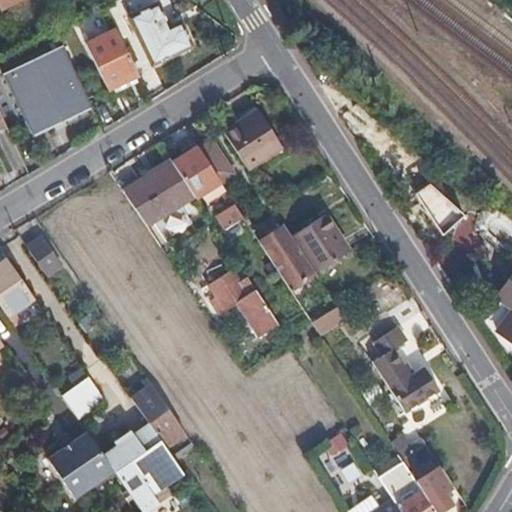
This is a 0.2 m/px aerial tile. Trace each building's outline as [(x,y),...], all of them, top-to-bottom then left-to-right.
[(20,0),(0,0),(0,5),(2,9),(20,0)] [(132,0),(124,4),(153,65),(192,46),(181,22),(170,27),(156,0),(132,0)] [(116,29),(86,44),(108,90),(138,75),(116,29)] [(93,108),(63,45),(3,74),(33,136),(93,108)] [(283,147),(259,110),(224,132),(248,169),(283,147)] [(212,140),(199,149),(220,182),(226,191),(227,192),(241,184),(212,140)] [(198,147),(172,162),(195,196),(196,198),(202,194),(220,182),(199,149),(198,147)] [(172,162),(123,192),(146,226),(195,196),(172,162)] [(202,194),(207,203),(226,191),(220,182),(202,194)] [(86,211),(220,406),(251,384),(117,191),(86,211)] [(244,218),(235,204),(216,216),(225,230),(244,218)] [(327,213),(291,236),(315,273),(351,251),(327,213)] [(291,236),(265,251),(291,289),(316,274),(315,273),(291,236)] [(62,266),(42,237),(27,247),(47,276),(62,266)] [(0,263),(0,303),(8,316),(34,299),(7,259),(0,263)] [(231,270),(208,285),(216,297),(211,301),(220,314),(237,303),(259,337),(278,325),(247,277),(239,282),(231,270)] [(511,275),(497,297),(511,307),(511,311),(497,331),(511,341),(511,275)] [(345,319),(337,307),(312,322),(320,335),(345,319)] [(98,325),(90,314),(79,322),(86,333),(98,325)] [(373,361),(405,413),(440,390),(425,367),(416,373),(411,376),(403,364),(394,349),(408,341),(399,326),(374,341),(383,355),(373,361)] [(408,361),(403,364),(411,376),(416,373),(408,361)] [(88,376),(82,368),(68,378),(74,387),(88,376)] [(74,387),(63,395),(78,418),(105,398),(88,376),(74,387)] [(186,434),(151,384),(131,397),(151,425),(166,447),(186,434)] [(338,511),(257,393),(226,413),(293,511),(338,511)] [(118,447),(104,456),(114,470),(143,511),(148,511),(160,504),(151,491),(165,482),(182,470),(176,461),(172,456),(166,447),(151,425),(135,435),(131,429),(114,441),(118,447)] [(48,459),(75,497),(114,470),(104,456),(87,432),(48,459)] [(403,434),(390,443),(402,461),(426,444),(421,437),(410,445),(403,434)] [(346,445),(340,436),(328,444),(334,453),(346,445)] [(196,448),(192,443),(172,456),(176,461),(196,448)] [(404,464),(379,479),(394,501),(400,511),(434,511),(420,489),(410,473),(404,464)] [(420,489),(434,511),(439,511),(451,504),(444,492),(451,489),(436,467),(421,477),(417,469),(410,473),(420,489)] [(185,474),(182,470),(165,482),(168,485),(185,474)] [(377,511),(400,511),(394,501),(377,511)]
